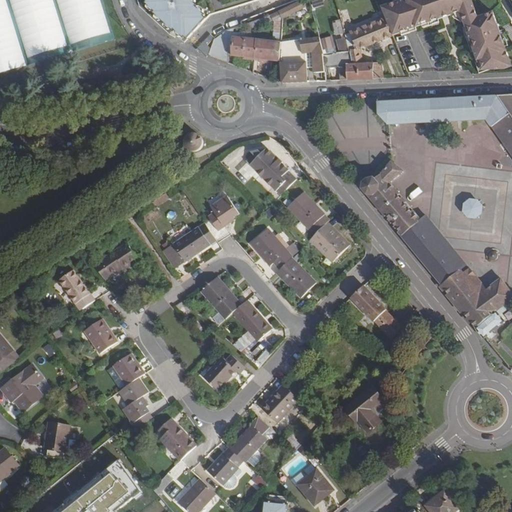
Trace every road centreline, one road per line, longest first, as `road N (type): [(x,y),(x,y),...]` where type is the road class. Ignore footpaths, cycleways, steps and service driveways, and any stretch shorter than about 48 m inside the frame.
road 1 (residential): [(305,333),(243,264),(224,265),(159,306),(151,336),(201,407),(231,410)]
road 2 (tertiary): [(511,81),(253,91)]
road 3 (tertiary): [(0,140),(57,139),(179,111),(200,115)]
road 4 (tertiary): [(199,96),(51,129),(0,128)]
road 5 (tertiary): [(255,109),(300,134),(388,247)]
road 6 (tertiary): [(388,247),(461,336),(481,379)]
road 7 (tertiary): [(360,511),(463,430)]
road 8 (residential): [(124,0),(150,38),(222,75)]
